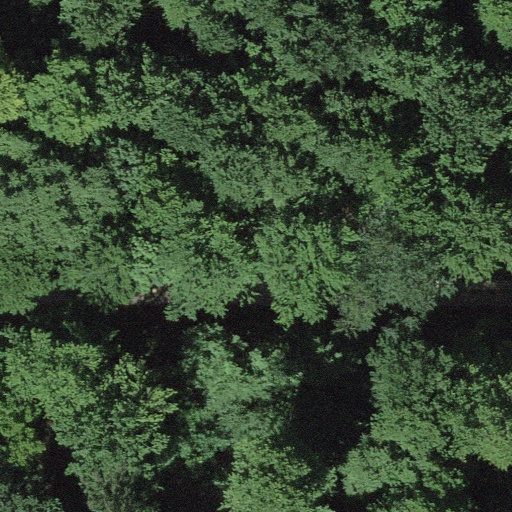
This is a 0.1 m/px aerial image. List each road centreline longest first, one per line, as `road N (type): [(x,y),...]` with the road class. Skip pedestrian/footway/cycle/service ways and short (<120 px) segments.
road 1 (track): [(0,281),(511,280)]
road 2 (track): [(0,426),(220,481),(302,511)]
